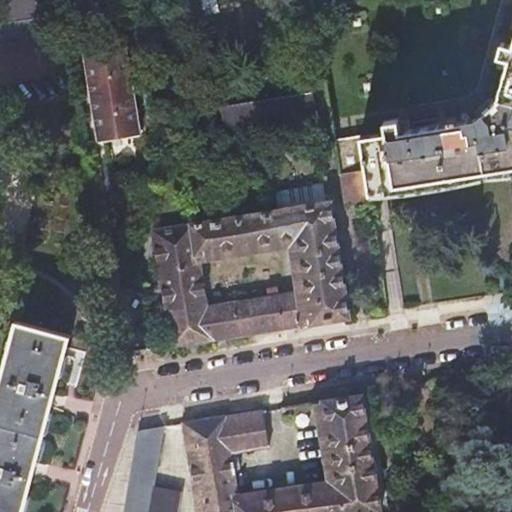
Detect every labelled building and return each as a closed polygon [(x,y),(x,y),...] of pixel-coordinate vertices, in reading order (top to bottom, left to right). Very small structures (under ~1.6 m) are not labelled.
[(218,0),(202,0),(205,16),(220,13),(218,0)] [(511,41),(504,40),(499,54),(510,57),(497,99),(477,118),(457,121),(456,117),(446,118),(447,123),(400,130),(398,119),(382,122),(384,132),(335,141),(340,173),(342,173),(367,169),(370,193),(511,170),(511,41)] [(129,47),(86,54),(101,142),(143,135),(129,47)] [(271,112),(274,127),(318,119),(316,104),(271,112)] [(256,129),(225,134),(224,134),(226,140),(257,135),(256,129)] [(371,199),(370,193),(367,169),(342,173),(347,202),(371,199)] [(329,187),(306,191),(308,204),(278,209),(193,223),(153,230),(172,347),(212,341),(295,327),(350,318),(329,187)] [(26,323),(0,422),(0,511),(32,511),(79,337),(26,323)] [(240,496),(226,416),(183,423),(198,511),(369,511),(382,510),(363,393),(317,401),(329,480),(277,489),(240,496)] [(263,410),(226,416),(240,496),(277,489),(263,410)] [(130,511),(148,511),(152,489),(161,440),(143,437),(130,511)] [(175,511),(179,492),(152,489),(148,511),(175,511)]
